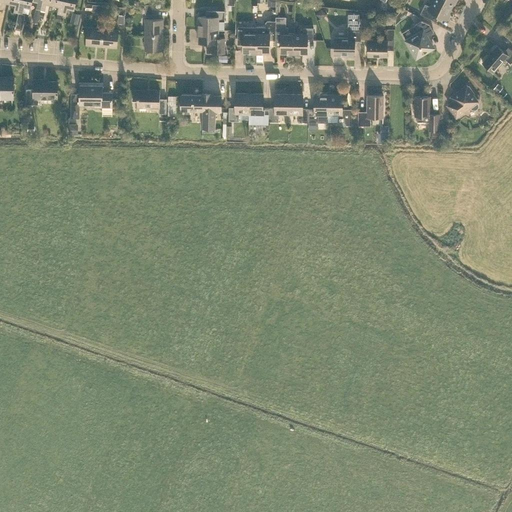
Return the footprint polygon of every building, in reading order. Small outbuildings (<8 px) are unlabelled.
[(10,0),(0,0),(0,8),(2,9),(4,1),(10,2),(10,0)] [(19,12),(21,0),(10,0),(10,2),(16,4),(14,11),(19,12)] [(21,0),(19,12),(23,13),(24,6),(31,7),(32,0),(21,0)] [(35,0),(39,1),(37,8),(41,9),(43,0),(35,0)] [(53,4),(54,0),(43,0),(41,9),(45,10),(47,3),(53,4)] [(65,0),(54,0),(53,4),(60,5),(58,13),(62,14),(65,0)] [(65,0),(62,14),(66,15),(68,7),(74,9),(76,0),(65,0)] [(433,0),(430,6),(425,4),(420,14),(432,20),(435,14),(447,20),(452,10),(433,0)] [(452,10),(457,0),(433,0),(452,10)] [(316,14),(321,19),(327,13),(322,8),(316,14)] [(198,23),(198,30),(219,30),(219,21),(225,21),(225,11),(212,11),(212,17),(199,17),(199,23),(198,23)] [(15,28),(21,30),(25,14),(19,12),(15,28)] [(73,12),(70,23),(78,24),(80,14),(73,12)] [(348,23),(359,23),(359,14),(348,14),(348,23)] [(287,54),(294,54),(295,33),(288,33),(288,27),(286,27),(286,17),(276,17),(276,21),(276,40),(282,40),(281,53),(287,53),(287,54)] [(145,34),(163,35),(163,19),(146,19),(145,34)] [(270,40),(276,40),(276,21),(268,21),(266,23),(265,33),(257,33),(257,53),(263,54),(263,53),(270,53),(270,40)] [(417,58),(434,47),(427,36),(434,32),(430,25),(422,21),(415,25),(420,32),(406,41),(417,58)] [(257,53),(257,33),(248,33),(248,27),(246,27),(246,22),(239,22),(239,27),(238,27),(238,39),(244,39),(244,52),(250,52),(250,53),(257,53)] [(348,55),(355,55),(355,40),(361,40),(362,26),(348,26),(348,38),(335,38),(335,54),(347,54),(348,55)] [(86,44),(102,46),(103,28),(88,27),(86,44)] [(103,28),(102,46),(117,47),(119,30),(103,28)] [(295,33),(294,54),(301,54),(301,53),(307,53),(308,40),(314,40),(314,28),(303,28),(303,34),(295,33)] [(368,55),(387,56),(388,50),(394,50),(395,29),(387,29),(387,41),(368,40),(368,55)] [(218,38),(219,30),(198,30),(198,36),(199,37),(199,43),(212,43),(212,53),(224,53),(224,39),(218,38)] [(163,50),(163,35),(145,34),(145,50),(163,50)] [(482,62),(494,72),(505,59),(511,63),(511,62),(511,50),(508,47),(504,52),(497,45),(492,51),(488,55),(489,55),(482,62)] [(0,98),(14,98),(14,77),(0,76),(0,98)] [(27,89),(27,103),(38,104),(38,98),(58,98),(58,81),(43,81),(43,80),(34,79),(34,89),(27,89)] [(493,89),(498,93),(503,87),(498,83),(493,89)] [(80,118),(80,114),(80,104),(95,104),(95,107),(112,107),(113,92),(103,92),(103,85),(80,85),(80,99),(72,99),(71,118),(76,118),(80,118)] [(468,87),(467,86),(452,97),(455,101),(448,105),(458,118),(464,113),(463,112),(470,107),(472,109),(474,110),(476,109),(478,108),(479,106),(479,104),(477,102),(478,101),(473,94),(475,93),(469,86),(468,87)] [(160,108),(159,113),(167,113),(167,99),(160,99),(160,91),(134,90),(133,99),(137,99),(137,108),(160,108)] [(249,113),(250,93),(236,93),(235,107),(229,107),(229,121),(239,121),(239,113),(249,113)] [(269,121),(269,108),(263,108),(263,94),(250,93),(249,113),(249,124),(268,125),(268,121),(269,121)] [(221,112),(221,95),(181,94),(181,111),(203,111),(203,129),(216,129),(216,112),(221,112)] [(279,114),(289,114),(289,94),(275,94),(275,108),(269,108),(269,121),(279,122),(279,114)] [(299,122),(309,122),(309,109),(303,108),(303,94),(289,94),(289,114),(299,114),(299,122)] [(328,115),(329,95),(315,94),(315,109),(309,109),(309,122),(318,122),(319,115),(328,115)] [(343,95),(329,95),(328,115),(338,115),(338,122),(342,123),(342,125),(352,125),(352,109),(349,109),(342,109),(343,95)] [(384,96),(368,95),(367,111),(359,111),(358,125),(371,125),(371,117),(383,117),(384,96)] [(430,97),(416,96),(415,119),(418,122),(428,122),(428,130),(440,130),(440,115),(430,115),(430,97)] [(69,124),(69,134),(78,134),(78,124),(69,124)]
